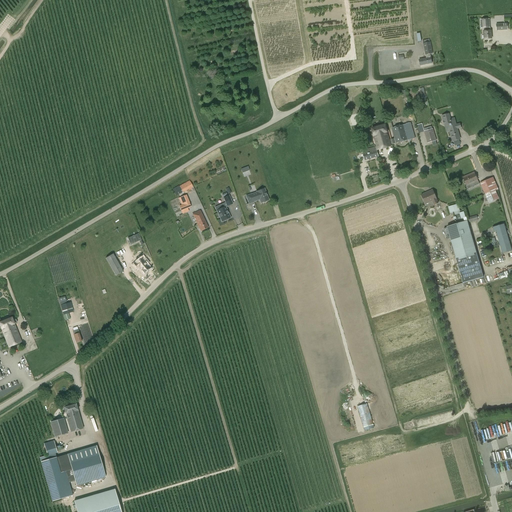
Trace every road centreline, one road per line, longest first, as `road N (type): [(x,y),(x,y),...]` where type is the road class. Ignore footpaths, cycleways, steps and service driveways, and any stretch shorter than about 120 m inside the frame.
road 1 (unclassified): [(0,407),(83,354),(201,246),(457,156),(492,137),(511,110)]
road 2 (unclassified): [(0,273),(214,147),(277,119)]
road 3 (unclassified): [(277,119),(336,87),(458,69),(511,90)]
road 4 (track): [(267,83),(351,56),(346,0)]
road 5 (unclassified): [(277,119),(249,0)]
